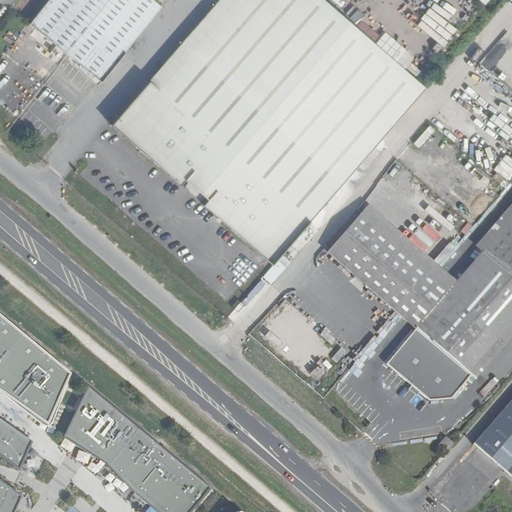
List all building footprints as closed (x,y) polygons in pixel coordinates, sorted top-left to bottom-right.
[(50,0),(31,23),(96,78),(158,5),(152,0),(50,0)] [(212,0),(113,116),(115,117),(148,79),(238,158),(205,195),(200,201),(270,261),(291,237),(281,228),(313,191),(323,199),(423,84),(325,0),(212,0)] [(113,116),(108,122),(177,182),(182,176),(205,195),(238,158),(148,79),(115,117),(113,116)] [(182,176),(177,182),(200,201),(205,195),(182,176)] [(281,228),(291,237),(323,199),(313,191),(281,228)] [(369,203),(362,211),(458,293),(511,228),(511,213),(458,278),(369,203)] [(511,228),(458,293),(362,211),(328,251),(417,327),(388,362),(431,398),(453,397),(473,374),(466,368),(511,313),(511,228)] [(511,313),(466,368),(477,378),(511,336),(511,313)] [(0,316),(0,392),(48,427),(73,376),(0,316)] [(327,319),(318,329),(344,351),(352,342),(327,319)] [(193,511),(212,490),(88,387),(63,438),(108,467),(132,493),(155,511),(193,511)] [(511,395),(471,444),(511,479),(511,395)] [(0,455),(15,467),(32,443),(0,419),(0,455)] [(0,511),(13,511),(21,498),(0,481),(0,511)]
